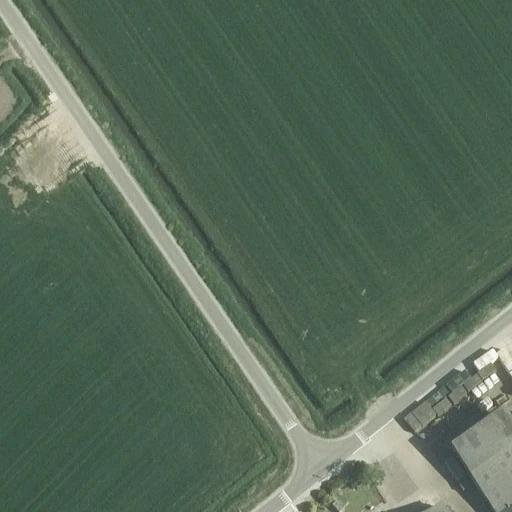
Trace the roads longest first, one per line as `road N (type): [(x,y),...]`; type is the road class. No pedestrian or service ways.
road 1 (unclassified): [(319,469),(0,10)]
road 2 (unclassified): [(319,469),(511,313)]
